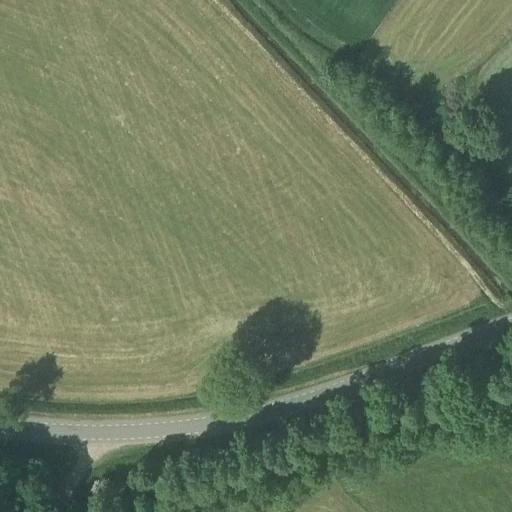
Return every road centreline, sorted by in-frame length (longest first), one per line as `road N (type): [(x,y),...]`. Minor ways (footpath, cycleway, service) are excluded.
road 1 (tertiary): [(511,327),(166,428),(0,428)]
road 2 (track): [(511,313),(218,0)]
